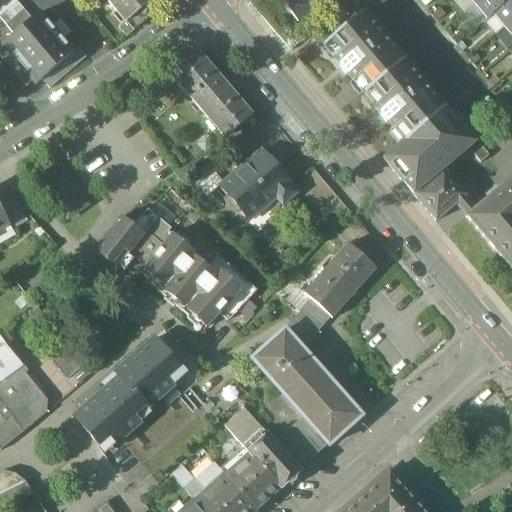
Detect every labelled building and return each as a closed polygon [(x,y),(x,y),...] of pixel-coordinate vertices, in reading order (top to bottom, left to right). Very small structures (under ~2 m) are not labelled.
[(0,0),(0,17),(17,3),(14,0),(0,0)] [(153,1),(151,0),(104,0),(125,24),(149,4),(153,1)] [(277,0),(298,24),(325,0),(277,0)] [(492,16),(511,0),(481,0),(474,7),(486,21),(492,16)] [(511,0),(492,16),(504,30),(511,23),(511,0)] [(17,3),(0,17),(0,20),(6,28),(24,12),(17,3)] [(157,13),(149,4),(125,24),(118,30),(126,39),(157,13)] [(24,12),(6,28),(14,37),(32,21),(24,12)] [(363,13),(323,47),(364,95),(404,62),(363,13)] [(54,32),(39,15),(32,21),(14,37),(1,47),(35,87),(41,81),(73,54),(61,40),(65,36),(58,28),(54,32)] [(73,54),(41,81),(49,90),(86,59),(78,50),(73,54)] [(229,93),(219,81),(220,80),(199,55),(171,78),(224,139),(251,117),(230,92),(229,93)] [(444,110),(404,62),(364,95),(403,142),(404,143),(444,110)] [(444,110),(404,143),(403,142),(390,154),(420,190),(443,172),(474,145),(444,110)] [(261,153),(219,189),(248,223),(275,200),(282,208),(296,195),(290,187),(261,153)] [(71,218),(91,205),(63,164),(44,177),(71,218)] [(465,198),(443,172),(420,190),(413,197),(435,223),(455,206),(464,199),(465,198)] [(511,180),(476,212),(464,199),(455,206),(511,273),(511,180)] [(26,223),(14,202),(0,209),(0,212),(8,226),(7,226),(10,232),(26,223)] [(171,231),(148,211),(131,227),(144,237),(129,255),(144,269),(171,236),(168,234),(171,231)] [(120,219),(93,253),(117,271),(129,255),(144,237),(131,227),(120,219)] [(218,258),(207,270),(188,254),(190,251),(171,236),(144,269),(142,271),(160,287),(158,289),(184,310),(206,330),(220,314),(229,322),(256,293),(218,258)] [(374,271),(347,248),(303,296),(311,303),(328,318),(331,320),(374,271)] [(311,303),(292,325),(309,341),(319,329),(320,329),(328,318),(311,303)] [(300,351),(284,333),(251,362),(304,420),(327,446),(328,447),(360,418),(300,351)] [(114,376),(118,381),(74,420),(98,448),(108,439),(115,447),(141,424),(134,417),(143,409),(145,412),(185,377),(154,341),(114,376)] [(5,348),(0,351),(0,375),(17,363),(5,348)] [(84,367),(68,349),(51,364),(65,382),(84,367)] [(17,363),(0,375),(0,383),(17,372),(22,368),(18,362),(17,363)] [(47,402),(24,375),(21,378),(17,372),(0,383),(0,419),(2,423),(9,417),(22,434),(45,415),(47,402)] [(243,410),(223,428),(246,454),(266,436),(243,410)] [(0,452),(22,434),(9,417),(2,423),(0,424),(0,452)] [(304,420),(276,446),(299,472),(327,446),(304,420)] [(266,436),(246,454),(248,456),(279,490),(280,491),(300,473),(299,472),(276,446),(266,436)] [(279,490),(248,456),(224,477),(255,511),(279,490)] [(3,473),(0,473),(0,497),(25,485),(15,476),(3,473)] [(374,486),(396,511),(423,511),(388,473),(374,486)] [(224,477),(204,494),(208,499),(198,508),(201,511),(254,511),(255,511),(224,477)] [(0,511),(33,496),(25,485),(0,497),(0,511)] [(396,511),(374,486),(344,511),(396,511)] [(113,511),(107,503),(97,510),(98,511),(113,511)]
